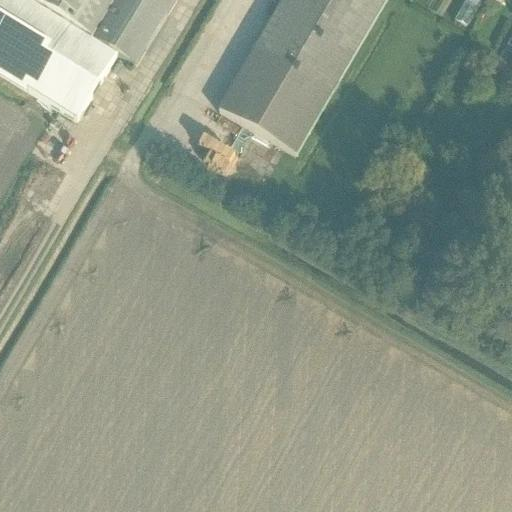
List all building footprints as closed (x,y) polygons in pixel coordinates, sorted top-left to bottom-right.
[(0,0),(0,82),(23,97),(26,93),(77,125),(117,61),(92,46),(93,44),(136,71),(179,0),(0,0)] [(285,0),(219,114),(297,160),(390,0),(285,0)] [(482,23),(494,0),(479,0),(470,16),(482,23)] [(511,85),(511,39),(508,47),(511,49),(511,66),(500,60),(492,75),(511,85)] [(227,147),(244,158),(249,151),(232,139),(227,147)] [(233,185),(280,202),(287,182),(240,164),(233,185)]
